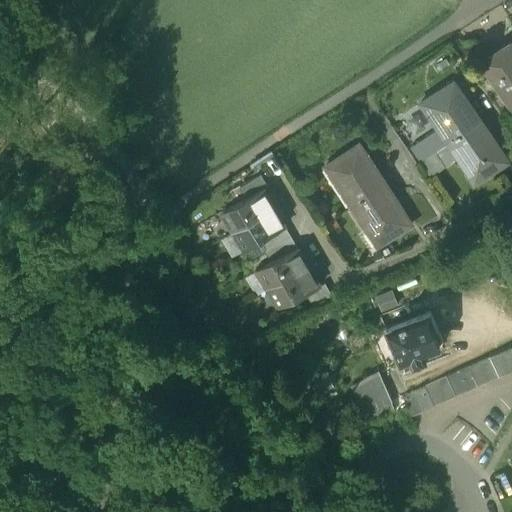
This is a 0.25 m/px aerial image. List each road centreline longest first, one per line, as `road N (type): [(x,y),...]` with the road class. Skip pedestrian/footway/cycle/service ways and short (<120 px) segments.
road 1 (unclassified): [(481,2),(196,192)]
road 2 (residential): [(459,511),(455,466),(423,446),(382,458),(368,484),(371,511)]
